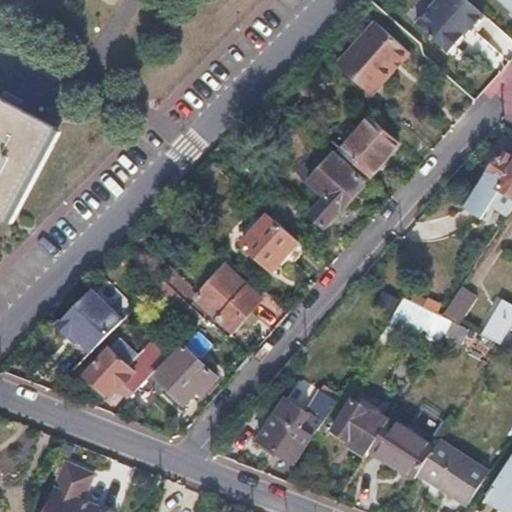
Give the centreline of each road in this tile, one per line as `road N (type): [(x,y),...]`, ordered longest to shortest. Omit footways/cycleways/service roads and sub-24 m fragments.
road 1 (residential): [(179,460),(498,96)]
road 2 (residential): [(334,0),(0,338)]
road 3 (residential): [(179,460),(0,392)]
road 4 (residential): [(310,511),(179,460)]
